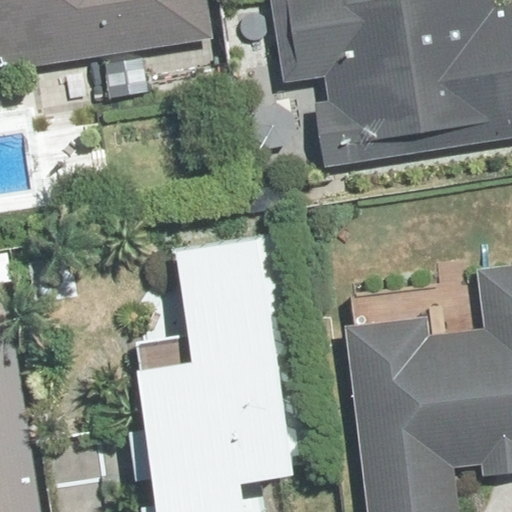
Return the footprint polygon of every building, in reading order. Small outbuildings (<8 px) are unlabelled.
[(0,0),(0,75),(214,44),(207,0),(0,0)] [(511,14),(499,17),(496,0),(293,0),(306,84),(321,82),(332,149),(478,127),(481,145),(511,140),(511,14)] [(304,476),(270,241),(184,253),(195,332),(129,342),(153,511),(252,511),(249,484),(304,476)] [(511,266),(483,270),(490,331),(461,334),(459,319),(352,331),(372,511),(463,511),(459,470),(489,466),(491,485),(511,482),(511,266)] [(0,511),(43,511),(12,320),(0,322),(0,511)]
